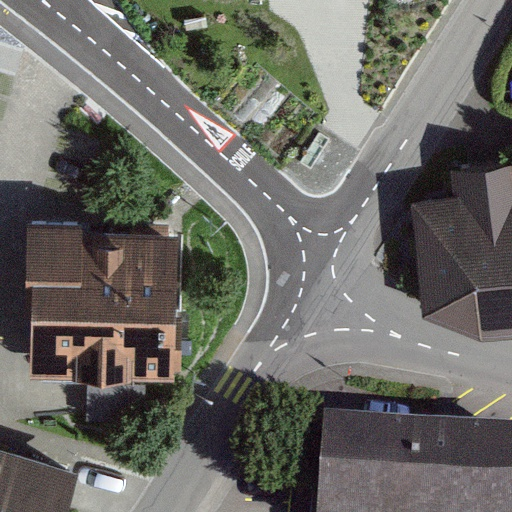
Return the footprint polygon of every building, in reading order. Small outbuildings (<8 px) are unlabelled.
[(262,76),(280,74),(275,34),(246,38),(250,70),(261,68),(262,76)] [(436,334),(511,324),(511,163),(464,169),(470,213),(421,218),(436,334)] [(31,241),(33,385),(182,383),(180,239),(31,241)] [(321,511),(511,511),(511,429),(327,419),(321,511)] [(0,511),(71,511),(80,485),(0,460),(0,511)]
